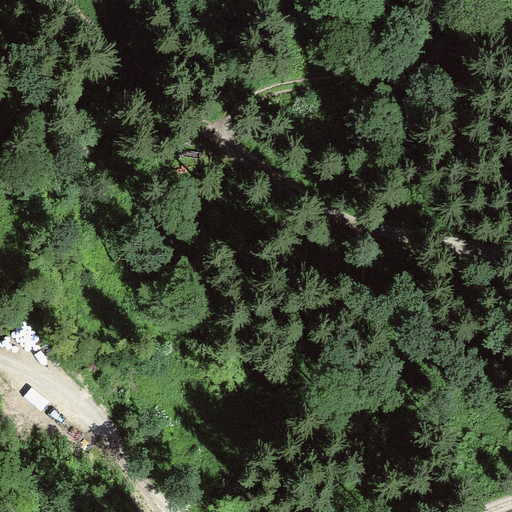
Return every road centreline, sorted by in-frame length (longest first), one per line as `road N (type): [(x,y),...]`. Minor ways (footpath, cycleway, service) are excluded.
road 1 (track): [(58,0),(321,208),(511,259)]
road 2 (track): [(0,361),(42,380),(96,422),(166,511)]
